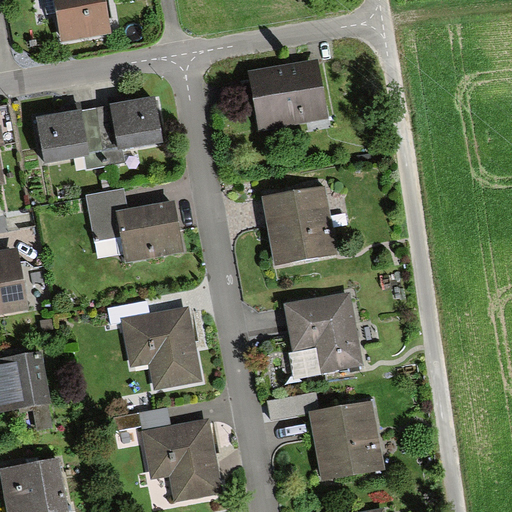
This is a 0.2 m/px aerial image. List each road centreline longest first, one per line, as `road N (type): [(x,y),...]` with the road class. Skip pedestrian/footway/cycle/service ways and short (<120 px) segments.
road 1 (residential): [(378,27),(454,511)]
road 2 (residential): [(176,60),(258,511)]
road 3 (residential): [(378,27),(176,60)]
road 4 (residential): [(176,60),(0,89)]
